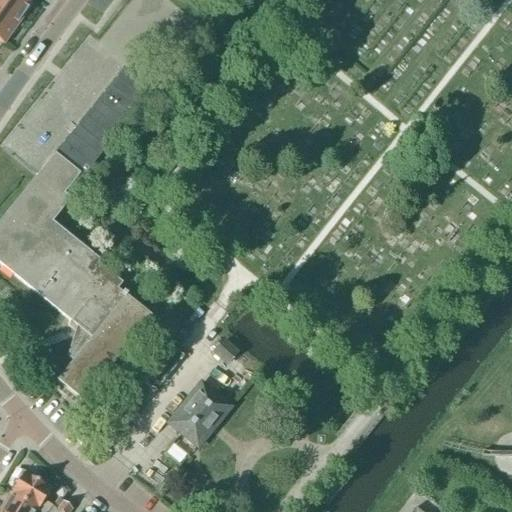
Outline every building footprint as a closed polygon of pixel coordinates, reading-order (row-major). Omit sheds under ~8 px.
[(0,0),(0,9),(19,24),(32,6),(22,0),(0,0)] [(0,43),(3,46),(19,24),(0,9),(0,43)] [(54,156),(0,222),(0,266),(76,328),(66,357),(72,363),(56,382),(82,404),(151,319),(116,290),(117,289),(93,270),(95,267),(47,228),(69,200),(67,198),(83,179),(150,95),(122,72),(54,156)] [(157,336),(166,344),(177,332),(167,323),(157,336)] [(209,355),(225,369),(237,354),(222,341),(209,355)] [(183,357),(166,344),(142,376),(158,389),(183,357)] [(197,450),(229,409),(200,385),(167,426),(197,450)] [(51,507),(45,503),(51,494),(49,493),(50,492),(48,491),(49,489),(42,485),(41,486),(33,481),(33,479),(22,472),(14,484),(16,486),(11,494),(38,511),(37,511),(71,511),(72,511),(58,499),(51,507)] [(37,511),(38,511),(11,494),(9,496),(10,497),(9,498),(7,497),(1,506),(3,507),(0,511),(37,511)]
